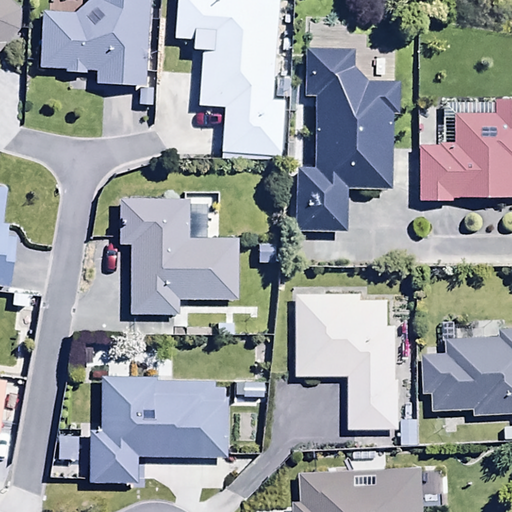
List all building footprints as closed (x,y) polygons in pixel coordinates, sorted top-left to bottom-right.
[(0,0),(0,54),(19,33),(18,11),(4,0),(0,0)] [(95,86),(136,88),(135,109),(150,109),(151,86),(145,86),(148,0),(91,0),(71,16),(39,15),(37,71),(63,72),(63,76),(85,77),(86,74),(95,74),(95,86)] [(189,52),(199,53),(196,109),(222,110),(220,156),(280,159),(283,102),(289,102),(290,80),(272,79),(276,0),(175,0),(174,42),(190,43),(189,52)] [(366,86),(352,72),(352,53),(345,53),(345,29),(308,29),(308,52),(304,52),(303,99),(313,99),(312,169),(294,169),(294,233),(345,234),(346,189),(390,190),(391,116),(397,116),(397,86),(366,86)] [(417,149),(417,204),(451,204),(451,200),(511,200),(511,102),(497,103),(497,117),(456,117),(456,149),(417,149)] [(0,288),(11,289),(15,238),(1,237),(5,193),(0,192),(0,288)] [(129,248),(129,318),(176,318),(177,304),(237,304),(238,242),(206,241),(206,207),(188,207),(188,202),(118,201),(118,248),(129,248)] [(361,297),(295,297),(295,380),(347,380),(347,433),(399,433),(398,333),(387,333),(387,304),(361,304),(361,297)] [(131,324),(131,339),(172,339),(171,324),(131,324)] [(446,357),(422,358),(423,398),(431,398),(432,415),(473,415),(473,421),(511,420),(511,331),(499,332),(499,341),(445,342),(446,357)] [(87,436),(87,485),(134,485),(134,461),(225,461),(225,391),(214,391),(214,384),(154,384),(154,380),(99,380),(99,436),(87,436)] [(405,422),(400,422),(400,450),(417,450),(417,423),(413,423),(413,416),(405,416),(405,422)] [(423,511),(423,499),(439,498),(438,473),(383,475),(382,463),(345,464),(345,474),(299,476),(300,506),(293,507),(293,511),(423,511)]
